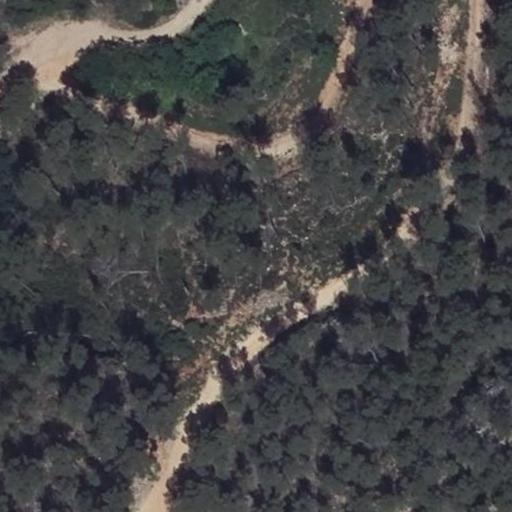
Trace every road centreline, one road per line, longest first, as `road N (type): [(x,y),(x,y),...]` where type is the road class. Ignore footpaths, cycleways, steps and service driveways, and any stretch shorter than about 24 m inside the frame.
road 1 (track): [(476,0),(471,114),(448,198),(365,278),(303,303),(186,414),(154,511)]
road 2 (track): [(18,79),(226,147),(285,149),(330,109),(366,0)]
road 3 (track): [(0,103),(71,34),(159,35),(201,0)]
